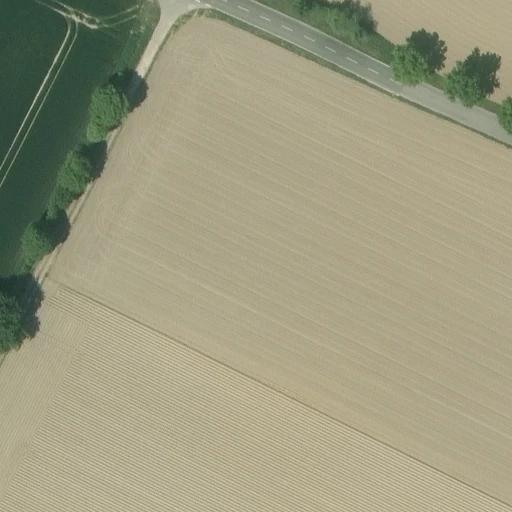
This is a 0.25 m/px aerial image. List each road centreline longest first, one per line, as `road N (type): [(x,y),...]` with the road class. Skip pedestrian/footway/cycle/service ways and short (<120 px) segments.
road 1 (track): [(178,0),(0,356)]
road 2 (tertiary): [(511,132),(217,0)]
